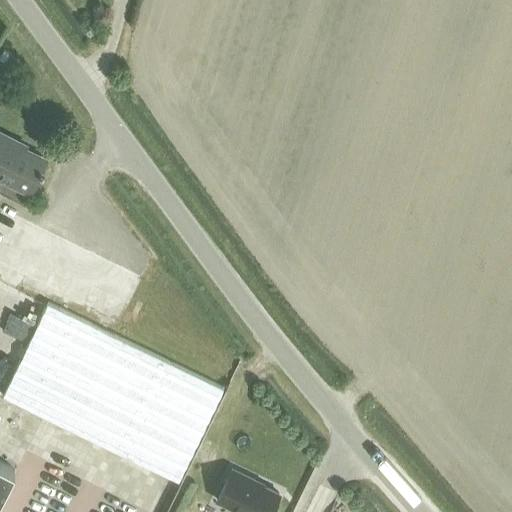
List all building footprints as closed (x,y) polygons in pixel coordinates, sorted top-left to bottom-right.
[(46,159),(14,144),(16,141),(0,132),(0,177),(29,192),(39,172),(42,173),(43,169),(41,168),(46,159)] [(37,318),(46,300),(0,278),(0,327),(4,330),(14,307),(37,318)] [(48,302),(3,395),(178,480),(223,387),(48,302)] [(0,496),(15,469),(0,461),(0,496)] [(217,499),(243,511),(269,511),(279,493),(255,481),(255,480),(232,468),(217,499)]
